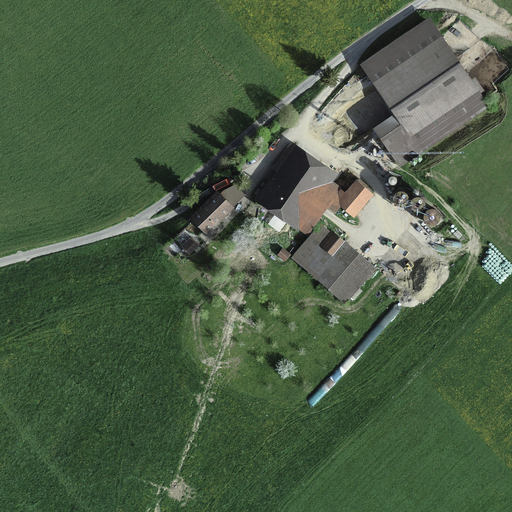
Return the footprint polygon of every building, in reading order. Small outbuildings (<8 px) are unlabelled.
[(401,163),(485,106),(428,21),(364,64),(381,89),(340,117),(375,169),(395,156),(401,163)] [(335,212),(340,205),(348,195),(330,182),(336,174),(292,143),(290,144),(273,166),(274,169),(285,177),(278,186),(270,181),(259,197),(308,232),(326,205),(335,212)] [(374,197),(357,185),(339,208),(355,221),(374,197)] [(212,237),(223,226),(218,222),(233,207),(220,194),(194,219),(212,237)] [(343,302),(374,266),(359,253),(343,243),(321,224),(293,256),(343,302)]
